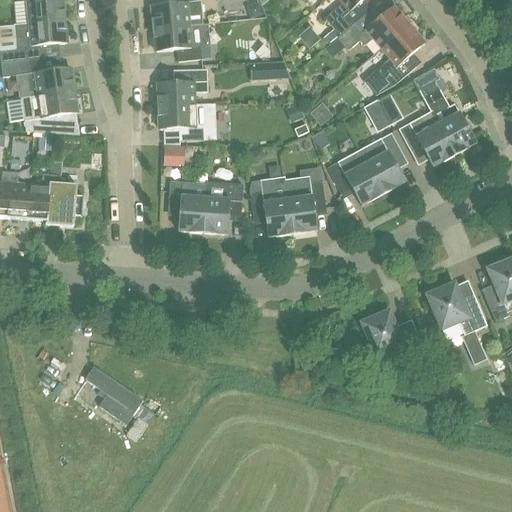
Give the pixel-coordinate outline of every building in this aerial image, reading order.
[(28,0),(30,23),(65,20),(63,0),(28,0)] [(152,5),(154,29),(204,24),(201,0),(172,0),(173,3),(152,5)] [(341,0),(344,2),(325,18),(340,35),(339,37),(338,37),(370,11),(362,1),(363,0),(341,0)] [(259,4),(248,8),(252,19),(263,15),(259,4)] [(370,11),(338,37),(349,50),(360,41),(364,46),(374,38),(383,48),(412,23),(405,15),(402,13),(400,12),(397,11),(393,6),(381,17),(378,20),(370,11)] [(61,56),(59,45),(67,44),(65,20),(30,23),(30,24),(13,26),(15,50),(28,48),(29,60),(61,56)] [(380,68),(364,81),(377,96),(395,85),(417,67),(409,57),(413,54),(425,44),(423,41),(423,39),(422,36),(421,33),(412,23),(383,48),(391,58),(380,68)] [(192,48),(189,26),(204,24),(154,29),(156,52),(177,50),(179,62),(202,60),(201,47),(192,48)] [(30,73),(29,60),(1,63),(3,76),(25,73),(29,97),(39,96),(74,90),(71,67),(62,69),(30,73)] [(282,63),(272,64),(273,80),(289,79),(282,63)] [(441,79),(435,68),(414,80),(420,91),(441,79)] [(158,83),(159,107),(194,105),(194,93),(208,93),(208,70),(179,71),(179,83),(158,83)] [(439,89),(423,97),(431,112),(455,155),(477,144),(455,104),(450,107),(440,88),(439,89)] [(41,107),(31,109),(35,132),(60,134),(57,117),(78,113),(74,90),(39,96),(41,107)] [(181,141),(205,141),(205,128),(195,128),(194,105),(159,107),(160,130),(181,129),(181,141)] [(423,149),(433,167),(455,155),(431,112),(399,130),(413,155),(423,149)] [(308,133),(305,125),(294,130),(297,138),(308,133)] [(406,159),(392,133),(360,151),(367,163),(384,194),(405,183),(395,164),(406,159)] [(352,188),(362,206),(384,194),(367,163),(355,170),(348,157),(328,168),(342,194),(352,188)] [(19,170),(19,161),(11,160),(10,169),(19,170)] [(2,172),(1,183),(0,182),(0,218),(7,219),(10,172),(2,172)] [(17,184),(18,173),(10,172),(7,219),(27,220),(29,185),(17,184)] [(287,185),(293,234),(318,231),(315,210),(327,209),(321,172),(300,175),(302,183),(287,185)] [(27,220),(47,222),(51,175),(43,174),(42,186),(29,185),(27,220)] [(74,226),(75,224),(75,217),(83,217),(84,196),(77,196),(77,185),(61,184),(61,176),(51,175),(47,222),(60,223),(60,226),(71,227),(72,227),(74,226)] [(206,183),(206,185),(193,184),(193,183),(170,181),(168,210),(180,211),(179,232),(203,233),(207,183),(206,183)] [(266,217),(269,238),(293,234),(285,182),(261,185),(261,189),(250,190),(254,219),(266,217)] [(241,215),(243,186),(207,183),(203,233),(228,235),(230,214),(241,215)] [(498,291),(485,296),(496,322),(509,316),(507,313),(511,310),(511,258),(511,257),(507,257),(502,257),(498,259),(494,262),(491,266),(492,268),(488,269),(498,291)] [(431,294),(428,295),(442,330),(460,323),(465,336),(474,332),(488,326),(477,300),(464,305),(455,284),(451,285),(451,283),(446,282),(441,283),(437,285),(433,288),(430,292),(431,294)] [(400,364),(426,353),(415,326),(399,333),(390,312),(386,313),(385,311),(380,310),(376,311),(371,313),(368,315),(365,319),(366,322),(362,323),(377,358),(394,350),(400,364)] [(486,361),(474,332),(465,336),(461,338),(473,366),(486,361)] [(95,368),(86,381),(108,396),(100,408),(127,426),(143,402),(95,368)] [(148,425),(138,418),(127,435),(136,442),(148,425)]
